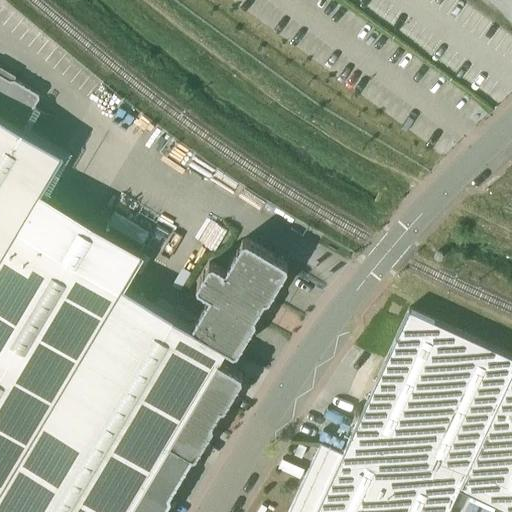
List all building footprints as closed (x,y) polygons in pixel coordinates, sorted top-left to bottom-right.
[(12,78),(0,70),(0,113),(22,126),(26,121),(27,119),(35,104),(36,105),(37,103),(36,103),(40,96),(39,92),(31,87),(31,86),(29,86),(25,84),(25,83),(24,82),(24,83),(15,78),(12,78)] [(0,113),(0,511),(127,511),(144,483),(166,446),(214,365),(231,335),(127,273),(147,239),(46,180),(64,150),(22,126),(0,113)] [(250,223),(232,255),(217,246),(202,272),(216,280),(197,311),(240,336),(292,248),(250,223)] [(322,442),(289,511),(448,511),(460,487),(511,373),(511,354),(410,308),(344,452),(322,442)] [(241,380),(214,365),(166,446),(192,461),(210,431),(206,428),(217,408),(222,411),(241,380)] [(511,373),(460,487),(511,510),(511,373)] [(144,483),(127,511),(162,511),(170,499),(144,483)]
